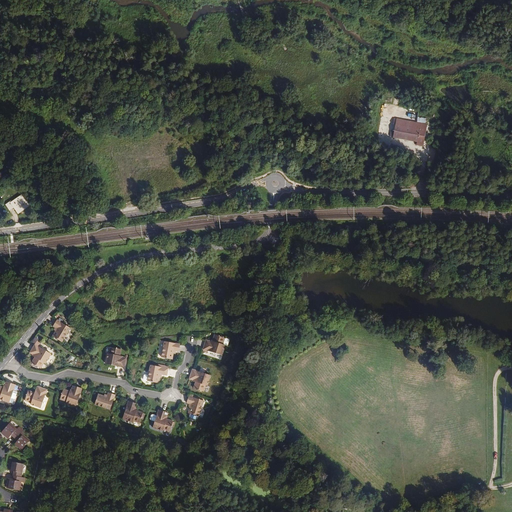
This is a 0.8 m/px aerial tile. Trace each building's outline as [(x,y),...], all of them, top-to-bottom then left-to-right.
[(393,137),(396,118),(390,117),(387,136),(393,137)] [(423,146),(426,124),(396,118),(393,137),(417,141),(416,144),(423,146)] [(5,204),(9,210),(14,207),(18,213),(28,206),(21,195),(11,202),(11,201),(5,204)] [(62,342),(70,328),(57,320),(53,326),(56,327),(57,328),(56,331),(53,336),(62,342)] [(221,355),(225,345),(223,344),(225,338),(215,335),(213,341),(214,342),(213,345),(205,343),(203,349),(221,355)] [(45,364),(51,354),(41,348),(41,344),(37,341),(31,351),(38,355),(36,358),(35,357),(31,363),(41,369),(44,363),(45,364)] [(179,351),(180,344),(164,342),(162,358),(172,360),(173,353),(174,350),(176,351),(179,351)] [(124,368),(126,361),(118,359),(119,356),(120,356),(121,349),(111,347),(110,354),(108,354),(106,364),(124,368)] [(166,376),(167,369),(165,369),(165,367),(165,366),(159,365),(159,367),(151,365),(149,375),(145,374),(144,375),(143,379),(144,381),(158,383),(159,377),(160,374),(161,375),(166,376)] [(207,386),(210,375),(192,370),(190,377),(198,379),(197,383),(196,382),(194,388),(203,392),(206,385),(207,386)] [(14,400),(17,392),(16,392),(18,386),(8,383),(6,390),(3,389),(3,388),(0,386),(0,399),(13,404),(13,400),(14,400)] [(76,407),(82,389),(75,386),(72,394),(69,393),(70,392),(63,389),(60,400),(66,402),(66,403),(76,407)] [(41,408),(46,390),(40,388),(37,395),(34,394),(34,393),(28,391),(25,401),(31,403),(31,404),(41,408)] [(110,410),(115,395),(109,393),(108,396),(107,398),(104,396),(98,394),(95,404),(110,410)] [(198,417),(203,401),(203,398),(197,396),(197,397),(191,395),(190,397),(189,396),(186,403),(190,404),(191,405),(190,407),(188,413),(190,414),(198,417)] [(139,423),(143,413),(136,411),(136,412),(133,411),(135,404),(128,401),(122,419),(132,423),(133,421),(139,423)] [(169,432),(172,422),(167,420),(166,421),(162,420),(165,412),(158,410),(156,416),(152,415),(151,415),(150,419),(150,420),(154,422),(153,428),(163,431),(163,430),(169,432)] [(10,423),(1,433),(8,439),(11,435),(17,441),(14,445),(21,451),(30,441),(23,435),(25,432),(19,427),(17,429),(10,423)] [(8,479),(6,488),(20,491),(21,482),(25,483),(26,478),(21,477),(24,464),(11,461),(9,471),(14,472),(13,476),(14,476),(13,480),(8,479)]
